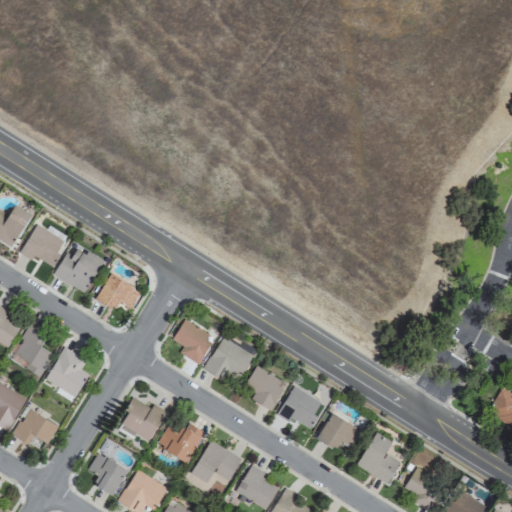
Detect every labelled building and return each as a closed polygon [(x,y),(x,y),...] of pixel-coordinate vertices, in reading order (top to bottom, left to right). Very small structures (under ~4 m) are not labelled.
[(0,240),(10,246),(29,213),(13,204),(7,215),(0,210),(0,240)] [(51,266),(65,235),(46,226),(45,229),(33,223),(18,253),(30,259),(32,257),(51,266)] [(82,293),(102,260),(85,250),(84,253),(75,248),(71,255),(65,252),(51,275),(82,293)] [(93,298),(113,310),(117,303),(128,309),(139,291),(108,273),(93,298)] [(19,323),(3,314),(5,310),(0,306),(0,344),(6,348),(19,323)] [(170,339),(181,346),(178,353),(197,364),(212,338),(181,320),(170,339)] [(39,376),(51,352),(39,347),(45,335),(26,325),(11,355),(27,362),(23,369),(39,376)] [(219,378),(223,368),(240,377),(252,353),(219,337),(202,369),(219,378)] [(73,397),(87,374),(79,369),(85,360),(62,346),(42,378),(73,397)] [(285,383),(255,365),(243,384),(253,391),(249,398),(268,410),(285,383)] [(24,398),(0,384),(0,427),(6,431),(24,398)] [(308,428),(316,415),(312,413),(319,402),(292,385),(275,413),(287,421),(289,417),(308,428)] [(511,390),(511,393),(499,387),(486,415),(511,426),(511,390)] [(146,442),(164,411),(151,403),(148,408),(132,399),(117,425),(146,442)] [(45,444),(56,425),(26,408),(10,435),(26,444),(31,435),(45,444)] [(314,438),(332,448),(336,441),(349,448),(359,429),(329,412),(314,438)] [(203,432),(185,421),(178,433),(165,425),(154,443),(184,462),(203,432)] [(390,440),(372,431),(354,467),(387,482),(397,460),(384,454),(390,440)] [(188,472),(204,482),(211,471),(226,480),(239,458),(208,439),(188,472)] [(111,494),(126,469),(96,452),(86,469),(96,474),(91,483),(111,494)] [(260,477),(263,472),(248,464),(233,492),(265,508),(276,485),(260,477)] [(428,511),(444,486),(414,467),(401,487),(415,495),(411,500),(428,511)] [(165,485),(132,469),(116,502),(136,511),(139,511),(142,505),(153,510),(165,485)] [(311,511),(313,507),(280,490),(268,511),(311,511)] [(191,511),(170,499),(162,511),(191,511)]
